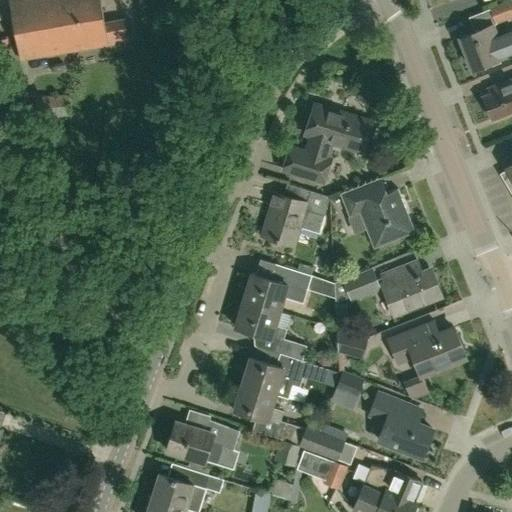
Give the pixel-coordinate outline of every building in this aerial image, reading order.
[(9,0),(18,59),(125,44),(122,22),(102,24),(99,0),(9,0)] [(511,0),(508,0),(490,7),(496,22),(511,16),(511,0)] [(463,55),(466,53),(472,69),(505,56),(504,56),(511,52),(511,29),(496,35),(492,25),(460,38),(460,39),(457,41),(463,55)] [(511,78),(492,87),(494,91),(483,96),(492,119),(511,110),(511,78)] [(37,118),(71,116),(69,94),(36,96),(37,118)] [(361,152),(371,121),(315,103),(305,134),(311,136),(306,151),(290,146),(283,169),(323,181),(330,159),(326,157),(331,142),(361,152)] [(374,248),(415,231),(398,188),(387,193),(381,177),(340,193),(349,216),(360,212),(374,248)] [(307,203),(283,195),(276,193),(262,235),(293,245),(299,227),(318,233),(330,196),(310,190),(307,203)] [(243,299),(279,311),(284,297),(303,303),(312,275),(283,266),(278,281),(251,273),(243,299)] [(382,290),(373,267),(334,282),(335,302),(348,297),(350,303),(382,290)] [(395,313),(440,296),(430,270),(422,273),(406,279),(401,267),(380,275),(395,313)] [(275,325),(279,311),(243,299),(235,326),(258,333),(254,345),(277,352),(302,360),(306,345),(283,338),(287,328),(275,325)] [(423,339),(418,327),(389,339),(398,362),(413,356),(421,375),(422,374),(465,357),(453,327),(440,333),(423,339)] [(336,329),(338,352),(362,359),(368,338),(336,329)] [(250,356),(241,383),(276,394),(289,398),(293,384),(299,386),(307,361),(302,360),(277,352),(273,363),(250,356)] [(364,378),(342,370),(334,390),(356,399),(364,378)] [(272,407),(276,394),(241,383),(233,410),(279,424),(283,411),(272,407)] [(410,388),(413,399),(432,394),(429,384),(410,388)] [(421,457),(432,429),(415,422),(420,409),(378,392),(370,414),(386,421),(378,440),(421,457)] [(205,431),(184,424),(175,421),(166,450),(204,462),(205,460),(218,464),(224,446),(233,449),(239,431),(209,419),(205,431)] [(299,444),(305,427),(284,421),(279,438),(299,444)] [(305,427),(299,444),(299,445),(337,460),(345,440),(306,425),(305,427)] [(367,459),(371,451),(351,442),(347,450),(367,459)] [(300,469),(302,447),(291,446),(289,468),(300,469)] [(348,466),(332,459),(322,482),(339,489),(348,466)] [(414,502),(422,482),(395,471),(371,465),(362,486),(352,508),(361,511),(412,511),(416,502),(414,502)] [(151,498),(195,511),(197,511),(209,475),(186,468),(182,480),(159,473),(151,498)] [(293,484),(275,479),(271,494),(290,499),(293,484)] [(195,511),(151,498),(146,511),(195,511)]
